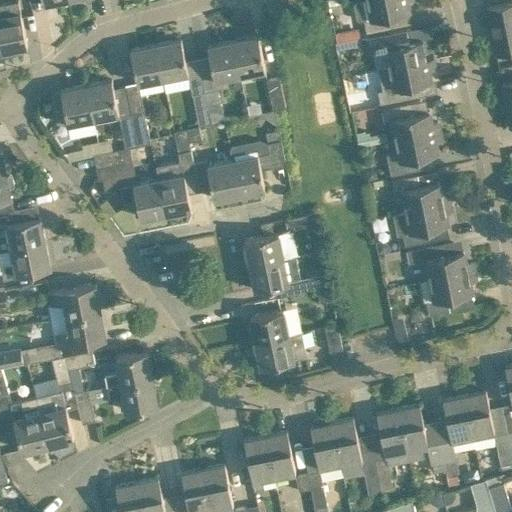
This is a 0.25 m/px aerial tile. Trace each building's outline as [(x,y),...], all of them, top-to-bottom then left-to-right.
[(18,0),(6,0),(0,1),(0,35),(3,49),(28,44),(18,0)] [(366,0),(370,17),(364,18),(367,31),(392,26),(390,14),(409,10),(407,0),(366,0)] [(496,52),(505,50),(506,57),(511,55),(511,0),(487,5),(496,52)] [(335,31),(337,39),(360,34),(358,26),(335,31)] [(385,46),(389,65),(433,57),(432,48),(426,49),(423,37),(409,40),(407,28),(367,36),(369,49),(385,46)] [(233,39),(240,72),(265,66),(259,33),(233,39)] [(362,43),(360,34),(337,39),(339,48),(362,43)] [(156,42),(163,76),(189,71),(182,37),(156,42)] [(215,77),(240,72),(233,39),(208,44),(215,77)] [(138,81),(163,76),(156,42),(131,47),(138,81)] [(435,66),(433,57),(389,65),(379,68),(384,88),(377,89),(380,102),(400,98),(420,94),(417,82),(432,79),(429,67),(435,66)] [(266,78),(272,108),(272,109),(275,108),(285,106),(279,75),(266,78)] [(87,83),(94,116),(119,111),(112,77),(87,83)] [(511,125),(511,124),(511,80),(502,82),(511,125)] [(68,121),(94,116),(87,83),(61,88),(68,121)] [(205,90),(212,122),(226,119),(219,87),(205,90)] [(200,124),(212,122),(205,90),(193,93),(200,124)] [(359,91),(349,93),(352,109),(362,107),(359,91)] [(392,118),(396,138),(440,129),(438,120),(432,121),(430,109),(410,113),(408,101),(381,106),(384,119),(392,118)] [(272,108),(260,111),(278,123),(275,108),(272,109),(272,108)] [(133,113),(139,145),(153,142),(146,110),(133,113)] [(110,137),(98,140),(101,153),(119,149),(130,147),(139,145),(133,113),(119,115),(125,146),(114,149),(110,137)] [(187,128),(189,140),(202,137),(199,125),(187,128)] [(194,162),(189,140),(187,128),(174,130),(182,164),(194,162)] [(233,158),(240,191),(265,186),(261,167),(272,165),(273,166),(286,164),(279,128),(266,130),(270,151),(233,158)] [(357,132),(359,145),(388,138),(386,129),(370,133),(369,130),(357,132)] [(442,138),(440,129),(396,138),(398,150),(386,152),(390,173),(417,168),(414,156),(438,151),(436,139),(442,138)] [(94,153),(97,167),(122,162),(119,149),(101,153),(98,140),(99,144),(68,150),(70,158),(94,153)] [(136,179),(130,147),(119,149),(122,162),(97,167),(99,178),(103,177),(105,189),(135,182),(141,215),(166,210),(159,174),(136,179)] [(214,196),(240,191),(233,158),(208,163),(214,196)] [(367,178),(378,176),(376,169),(371,165),(365,167),(367,178)] [(159,174),(166,210),(192,205),(184,169),(159,174)] [(0,210),(17,207),(17,206),(0,209),(0,197),(12,195),(7,170),(0,171),(0,210)] [(402,188),(406,209),(450,200),(448,191),(442,192),(440,180),(420,184),(418,172),(392,178),(394,190),(402,188)] [(385,176),(374,179),(376,186),(387,183),(385,176)] [(452,209),(450,200),(406,209),(393,211),(398,232),(402,231),(405,244),(431,238),(448,234),(445,223),(448,222),(446,210),(452,209)] [(17,207),(0,210),(0,248),(10,247),(11,247),(46,240),(41,214),(16,219),(14,208),(17,207)] [(286,216),(289,229),(318,223),(315,210),(286,216)] [(245,237),(250,263),(284,256),(279,230),(245,237)] [(383,238),(376,239),(379,251),(390,249),(389,242),(383,238)] [(13,262),(5,264),(7,274),(51,265),(46,240),(11,247),(10,247),(13,262)] [(412,247),(406,248),(408,260),(426,257),(430,278),(474,269),(472,260),(466,261),(464,249),(434,255),(432,243),(412,247)] [(289,281),(284,256),(250,263),(256,288),(289,281)] [(434,297),(426,298),(429,313),(455,308),(453,295),(472,291),(470,279),(476,278),(474,269),(430,278),(434,297)] [(300,290),(318,287),(330,284),(327,270),(297,277),(300,290)] [(76,284),(49,289),(51,303),(60,301),(63,315),(101,308),(96,281),(76,284)] [(333,297),(330,284),(318,287),(320,299),(333,297)] [(250,314),(256,339),(289,332),(284,307),(250,314)] [(63,315),(54,317),(56,333),(58,340),(58,345),(60,344),(86,340),(106,336),(101,308),(63,315)] [(325,325),(326,330),(330,349),(343,347),(338,322),(325,325)] [(407,328),(396,330),(399,345),(410,342),(407,328)] [(302,329),(289,332),(256,339),(261,364),(307,355),(302,329)] [(0,365),(2,366),(23,362),(21,347),(20,345),(0,348),(0,365)] [(120,369),(106,372),(108,384),(152,375),(147,348),(128,352),(117,354),(120,369)] [(65,354),(69,368),(95,363),(92,349),(65,354)] [(72,380),(69,368),(65,354),(61,355),(41,358),(43,365),(53,363),(59,383),(72,380)] [(0,417),(14,414),(11,402),(12,402),(9,390),(2,366),(0,365),(0,417)] [(152,375),(108,384),(110,397),(122,394),(125,409),(127,409),(158,403),(152,375)] [(88,387),(75,390),(78,404),(82,421),(96,418),(91,400),(88,387)] [(486,388),(465,392),(473,433),(473,434),(476,446),(497,442),(495,433),(496,433),(495,428),(490,408),(490,406),(486,388)] [(37,396),(48,441),(74,435),(63,389),(37,396)] [(448,421),(437,424),(448,479),(449,483),(459,480),(454,457),(456,457),(455,451),(453,438),(473,434),(473,433),(465,392),(443,397),(447,416),(448,421)] [(23,448),(48,441),(37,396),(36,396),(40,411),(26,415),(22,399),(11,402),(14,414),(23,448)] [(420,402),(399,406),(407,447),(428,443),(428,447),(430,454),(432,462),(434,470),(437,469),(445,467),(448,483),(449,483),(448,479),(437,424),(425,426),(424,421),(420,402)] [(399,406),(377,410),(381,430),(386,451),(386,452),(387,456),(388,464),(389,463),(410,459),(408,451),(407,447),(399,406)] [(354,415),(332,419),(341,460),(362,455),(358,434),(354,415)] [(314,423),(311,424),(321,469),(323,478),(344,473),(341,460),(332,419),(329,420),(328,416),(313,419),(314,423)] [(266,433),(274,473),(296,469),(287,429),(266,433)] [(496,433),(495,433),(497,442),(498,448),(501,463),(511,460),(511,454),(507,431),(496,433)] [(263,476),(274,473),(266,433),(245,437),(253,478),(255,487),(265,485),(263,476)] [(387,456),(375,458),(381,490),(394,487),(389,463),(388,464),(387,456)] [(369,492),(381,490),(375,458),(362,461),(369,492)] [(225,462),(204,466),(212,507),(234,502),(229,481),(225,462)] [(204,466),(182,470),(186,490),(191,511),(190,511),(212,511),(212,507),(204,466)] [(309,471),(316,511),(329,511),(321,469),(309,471)] [(303,511),(316,511),(309,471),(296,474),(303,511)] [(159,475),(138,479),(144,511),(166,511),(163,495),(159,475)] [(476,511),(496,511),(489,484),(486,476),(470,481),(476,501),(476,511)] [(121,511),(144,511),(138,479),(116,484),(121,511)] [(489,484),(496,511),(505,511),(511,510),(511,507),(504,480),(489,484)] [(456,493),(455,487),(443,490),(446,502),(453,500),(456,493)] [(441,491),(429,494),(431,501),(438,505),(445,503),(441,491)] [(397,503),(399,511),(415,511),(412,498),(397,503)] [(247,511),(261,511),(259,502),(246,505),(247,511)] [(399,511),(397,503),(382,507),(383,511),(399,511)]
